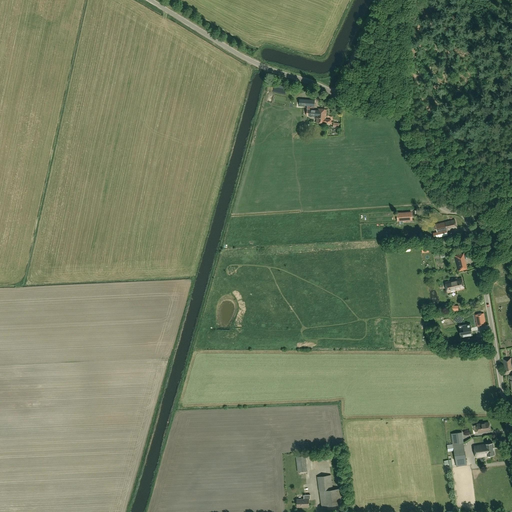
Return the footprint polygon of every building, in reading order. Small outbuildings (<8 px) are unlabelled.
[(308,115),(317,116),(318,110),(313,110),(313,106),(314,107),(315,100),(299,99),(299,105),(307,106),(307,109),(309,109),(308,115)] [(326,119),(326,110),(318,109),(317,118),(316,117),(316,123),(325,123),(331,123),(331,120),(326,119)] [(412,212),(397,213),(398,221),(412,220),(412,212)] [(445,222),(438,224),(440,231),(446,230),(446,231),(457,228),(455,220),(445,222)] [(459,271),(467,269),(463,254),(455,256),(459,271)] [(456,291),(465,289),(462,278),(454,280),(456,291)] [(454,280),(445,282),(448,293),(456,291),(454,280)] [(477,327),(486,325),(484,314),(475,315),(477,327)] [(473,324),(463,326),(465,335),(474,333),(474,330),(473,324)] [(505,371),(511,369),(511,364),(511,358),(503,359),(505,371)] [(479,433),(487,431),(487,430),(490,430),(490,428),(491,427),(491,425),(490,424),(489,423),(477,424),(479,433)] [(456,443),(465,442),(464,432),(456,433),(456,443)] [(456,467),(467,465),(464,443),(453,444),(456,467)] [(476,458),(495,455),(493,443),(474,446),(476,458)] [(298,472),(307,471),(305,456),(296,457),(298,472)] [(333,489),(331,475),(317,477),(319,492),(320,491),(322,507),(346,503),(344,488),(333,489)] [(310,498),(310,495),(304,495),(304,498),(297,499),(297,507),(302,506),(305,506),(309,506),(309,499),(310,499),(310,498)]
